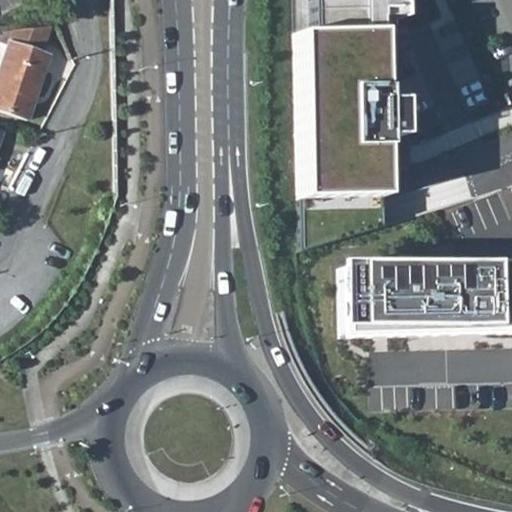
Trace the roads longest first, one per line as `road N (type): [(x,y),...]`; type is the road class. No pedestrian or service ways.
road 1 (secondary): [(465,511),(376,477),(326,437),(304,407),(259,304),(227,109)]
road 2 (secondary): [(175,0),(177,222),(140,371)]
road 3 (residential): [(13,304),(33,190),(82,73),(86,0)]
road 4 (secondary): [(233,368),(227,109)]
road 5 (secondary): [(120,393),(108,430),(114,468),(154,509)]
road 6 (trunk): [(120,393),(82,424),(0,443)]
